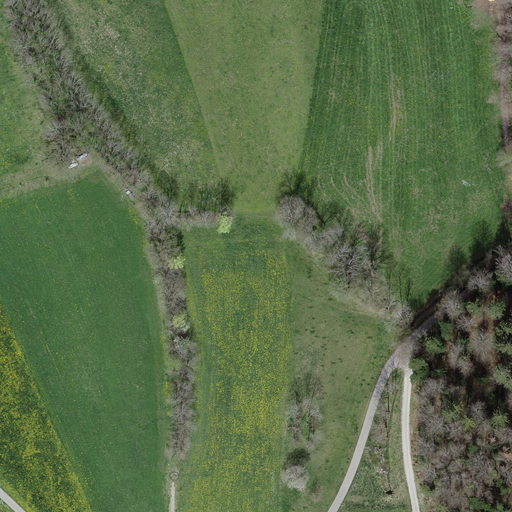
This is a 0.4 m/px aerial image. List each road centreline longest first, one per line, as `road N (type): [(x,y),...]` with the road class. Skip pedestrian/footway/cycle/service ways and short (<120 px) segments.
road 1 (unclassified): [(511,261),(463,286),(388,371),(332,511)]
road 2 (track): [(400,355),(416,511)]
